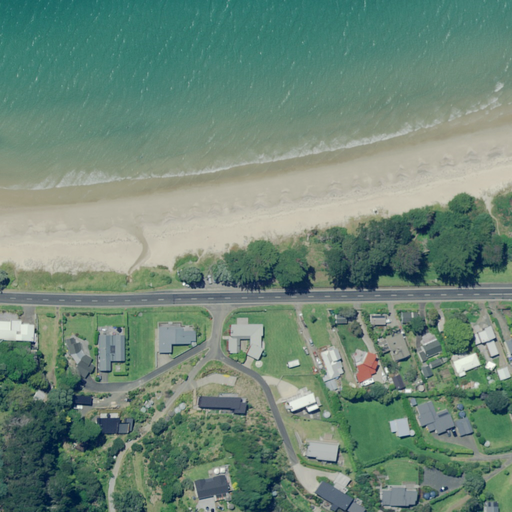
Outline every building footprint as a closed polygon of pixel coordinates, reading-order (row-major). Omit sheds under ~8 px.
[(442,309),(435,310),(438,326),(445,325),(442,309)] [(401,312),(401,323),(419,323),(419,312),(401,312)] [(383,324),(384,314),(369,314),(369,324),(383,324)] [(259,335),(260,324),(247,324),(247,318),(237,318),(236,324),(229,324),(229,330),(227,330),(227,333),(229,333),(229,335),(229,336),(230,336),(230,338),(226,338),(226,351),(228,351),(228,353),(238,353),(238,338),(249,339),(248,346),(244,355),(254,360),(260,349),(258,348),(259,335)] [(0,320),(0,339),(30,341),(30,325),(17,324),(17,322),(17,320),(7,320),(7,321),(0,320)] [(188,331),(188,327),(157,327),(157,352),(169,352),(169,343),(189,343),(189,341),(194,341),(194,331),(188,331)] [(497,352),(488,328),(474,333),(478,345),(484,343),(489,355),(497,352)] [(408,354),(398,329),(380,337),(374,339),(380,353),(388,349),(393,361),(408,354)] [(108,361),(123,360),(123,335),(98,335),(98,370),(108,370),(108,361)] [(87,362),(90,359),(85,355),(81,351),(78,342),(74,343),(72,337),(64,339),(68,355),(76,364),(72,370),(83,378),(92,365),(87,362)] [(511,352),(511,338),(503,341),(508,354),(511,352)] [(439,351),(435,341),(420,346),(422,351),(417,352),(420,361),(426,359),(425,357),(439,351)] [(34,361),(35,347),(31,347),(26,346),(25,360),(34,361)] [(332,347),(331,346),(325,348),(326,350),(325,350),(319,352),(323,364),(325,370),(319,373),(321,378),(322,381),(327,392),(340,387),(337,378),(344,375),(341,368),(341,367),(340,365),(340,364),(337,358),(333,347),(332,347)] [(377,357),(364,351),(360,360),(353,363),(357,373),(354,374),(357,382),(369,377),(368,374),(372,372),(372,369),(377,357)] [(478,364),(473,353),(451,362),(457,377),(464,374),(462,370),(478,364)] [(430,368),(443,364),(443,363),(447,361),(445,355),(428,361),(430,368)] [(494,368),(492,359),(483,362),(485,370),(494,368)] [(431,375),(427,365),(420,367),(423,377),(431,375)] [(509,376),(506,367),(496,369),(499,379),(509,376)] [(403,387),(398,374),(389,377),(394,390),(403,387)] [(472,388),(471,382),(461,383),(462,390),(472,388)] [(46,393),(37,388),(29,402),(39,407),(46,393)] [(305,412),(316,407),(315,406),(320,404),(317,396),(312,399),(309,392),(284,402),(288,411),(302,405),(305,412)] [(434,413),(430,401),(415,406),(418,415),(415,416),(418,426),(424,424),(427,431),(434,429),(435,433),(452,427),(446,409),(434,413)] [(108,413),(108,416),(104,416),(104,418),(95,418),(95,433),(131,432),(131,417),(122,417),(122,421),(117,421),(117,417),(117,413),(108,413)] [(471,431),(466,416),(453,421),(459,436),(471,431)] [(393,420),(388,420),(390,432),(395,431),(395,436),(401,435),(407,434),(405,418),(393,420)] [(333,444),(305,442),(304,456),(314,457),(314,459),(331,461),(333,444)] [(213,501),(225,498),(224,493),(229,492),(225,474),(192,481),(196,498),(212,495),(213,501)] [(347,498),(318,481),(312,492),(341,510),(347,498)] [(401,485),(387,485),(387,490),(381,490),(380,504),(404,506),(404,504),(413,505),(414,491),(401,491),(401,485)] [(496,511),(497,502),(484,501),(484,511),(496,511)]
